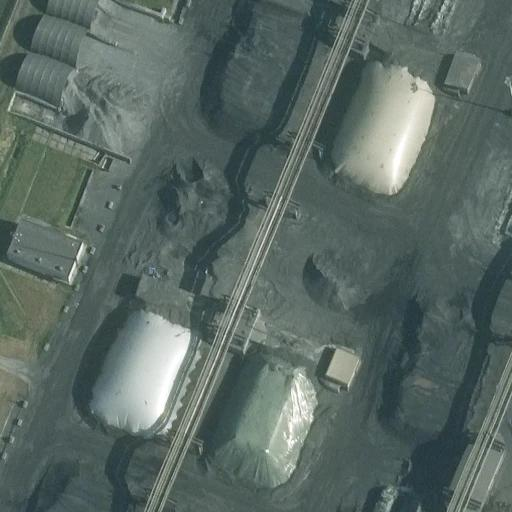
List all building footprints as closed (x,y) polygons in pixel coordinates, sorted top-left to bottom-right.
[(447,86),(470,96),(482,67),(459,57),(447,86)] [(9,261),(69,286),(83,251),(23,227),(9,261)] [(361,303),(379,242),(334,228),(310,238),(316,253),(308,256),(302,276),(288,281),(291,289),(286,291),(280,309),(291,313),(297,326),(337,338),(345,335),(348,324),(334,320),(343,316),(342,314),(347,299),(361,303)] [(175,305),(177,300),(170,299),(173,287),(151,281),(147,298),(175,305)] [(326,383),(350,393),(362,365),(338,355),(326,383)]
